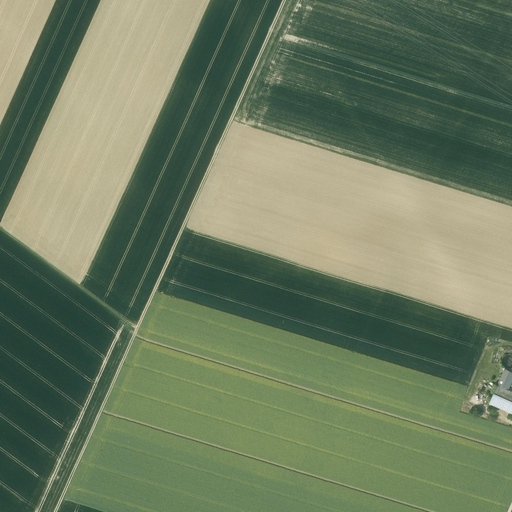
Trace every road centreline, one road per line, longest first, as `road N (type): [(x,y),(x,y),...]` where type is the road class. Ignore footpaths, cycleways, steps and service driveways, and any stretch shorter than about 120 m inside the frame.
road 1 (track): [(285,0),(88,441)]
road 2 (track): [(0,228),(136,328)]
